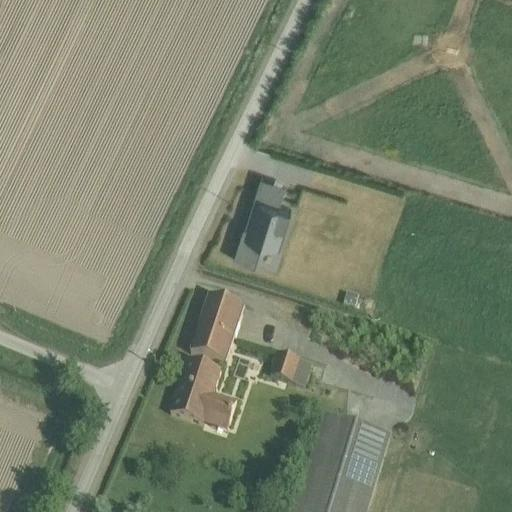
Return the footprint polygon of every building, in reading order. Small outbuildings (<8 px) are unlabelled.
[(255,200),(279,207),(286,186),(261,179),(255,200)] [(279,207),(255,200),(250,214),(253,215),(248,229),(244,228),(233,261),(254,268),(262,244),(279,249),(287,228),(285,227),(291,211),(279,207)] [(210,297),(191,354),(226,366),(245,309),(210,297)] [(278,353),(271,377),(307,388),(314,364),(278,353)] [(189,361),(171,415),(227,434),(237,404),(214,396),(222,372),(189,361)] [(324,415),(294,511),(368,511),(391,435),(324,415)]
